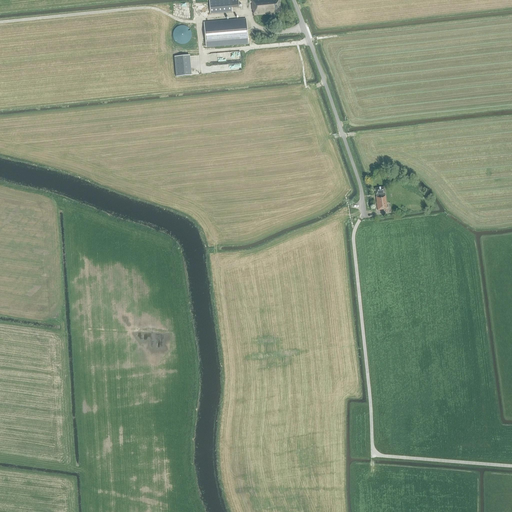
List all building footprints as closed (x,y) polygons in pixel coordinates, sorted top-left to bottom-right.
[(209,0),(210,14),(232,11),(231,7),(239,7),(237,0),(209,0)] [(274,12),(280,12),(279,0),(252,0),(251,0),(249,0),(249,3),(251,3),(252,11),(253,11),(253,15),(274,13),(274,12)] [(248,44),(246,19),(203,22),(206,48),(248,44)] [(191,36),(191,35),(191,34),(191,33),(191,32),(190,31),(190,30),(189,29),(188,28),(187,27),(186,27),(186,26),(185,26),(184,26),(183,26),(182,26),(181,26),(180,26),(179,26),(178,27),(177,27),(176,28),(175,28),(175,29),(174,30),(174,31),(173,32),(173,33),(173,34),(173,35),(173,36),(173,37),(173,38),(173,39),(174,40),(175,41),(175,42),(176,42),(176,43),(177,43),(178,44),(179,44),(180,44),(181,44),(182,45),(183,44),(184,44),(185,44),(186,44),(187,43),(188,42),(189,42),(189,41),(190,40),(191,39),(191,38),(191,37),(191,36)] [(188,56),(174,57),(176,77),(190,76),(188,56)] [(387,208),(384,187),(375,189),(375,195),(376,195),(377,197),(376,197),(378,211),(383,210),(383,209),(387,208)]
